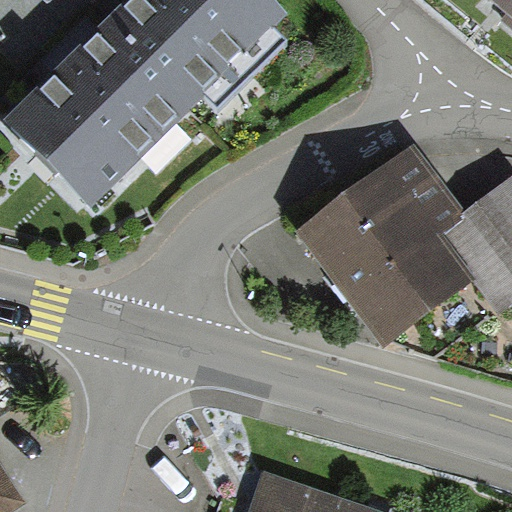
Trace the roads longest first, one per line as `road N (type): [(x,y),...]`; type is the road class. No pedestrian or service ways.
road 1 (residential): [(148,336),(185,267),(249,194),(398,118),(447,80)]
road 2 (tertiary): [(148,336),(511,443)]
road 3 (residential): [(85,511),(148,336)]
road 4 (tertiary): [(0,297),(148,336)]
